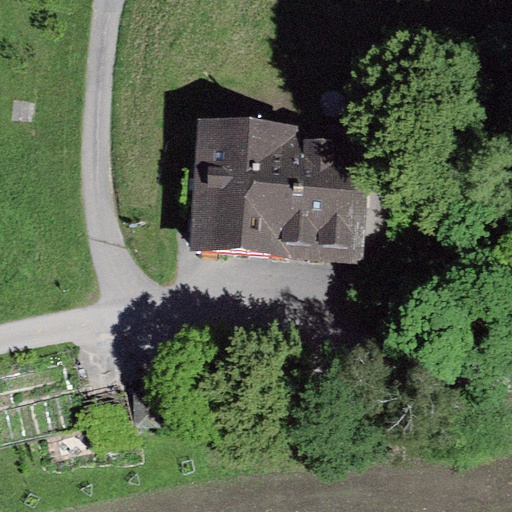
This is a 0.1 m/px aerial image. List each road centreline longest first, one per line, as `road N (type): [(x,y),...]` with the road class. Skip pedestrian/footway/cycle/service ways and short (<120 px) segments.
road 1 (unclassified): [(122,317),(511,380)]
road 2 (unclassified): [(108,0),(95,169),(122,317)]
road 3 (unclassified): [(0,342),(122,317)]
